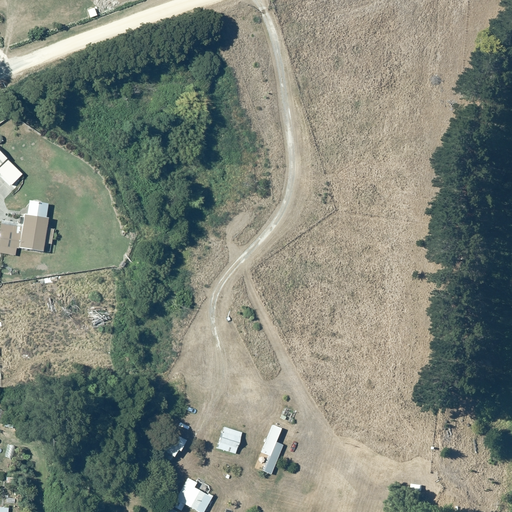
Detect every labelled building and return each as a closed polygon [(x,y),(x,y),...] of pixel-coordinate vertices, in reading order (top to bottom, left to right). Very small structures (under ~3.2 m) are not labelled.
[(0,167),(9,158),(0,148),(0,167)] [(22,245),(45,250),(47,241),(52,242),(54,228),(49,227),(50,216),(26,213),(25,224),(1,221),(0,227),(0,252),(19,255),(20,245),(22,245)] [(283,428),(274,424),(263,452),(271,455),(265,471),(272,474),(284,444),(278,441),(283,428)] [(243,432),(225,426),(219,448),(237,454),(243,432)] [(189,440),(177,432),(166,450),(178,458),(189,440)] [(33,466),(42,451),(26,441),(11,466),(21,472),(27,462),(33,466)] [(183,511),(187,504),(202,511),(205,511),(214,496),(196,486),(198,482),(189,477),(172,508),(165,504),(160,511),(183,511)]
